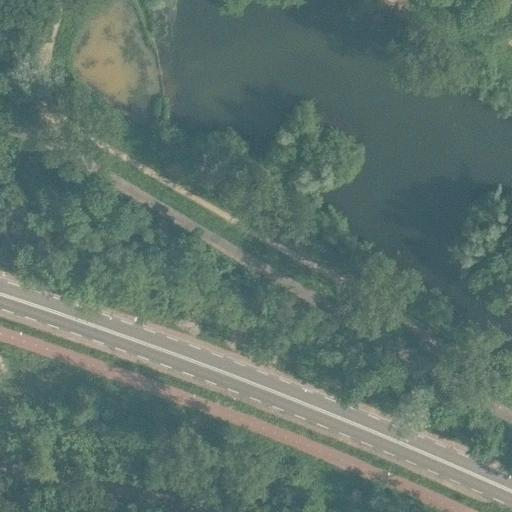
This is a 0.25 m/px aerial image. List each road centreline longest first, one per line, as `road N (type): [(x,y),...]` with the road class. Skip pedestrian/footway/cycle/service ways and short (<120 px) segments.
road 1 (secondary): [(511,490),(0,295)]
road 2 (track): [(0,469),(165,511)]
